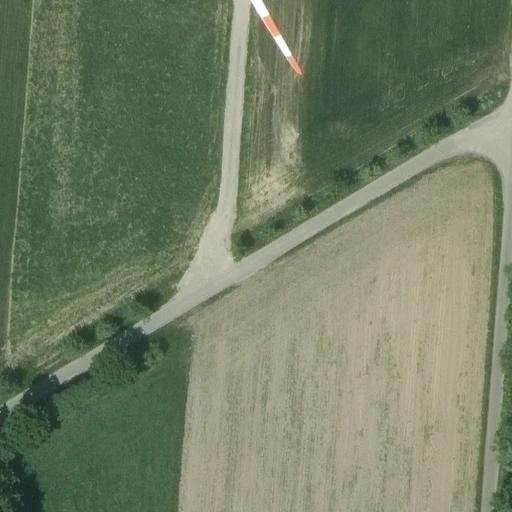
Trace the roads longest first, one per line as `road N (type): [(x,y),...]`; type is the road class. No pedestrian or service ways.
road 1 (unclassified): [(0,417),(446,148),(511,135)]
road 2 (track): [(221,283),(241,0)]
road 3 (unclassified): [(495,511),(511,258)]
